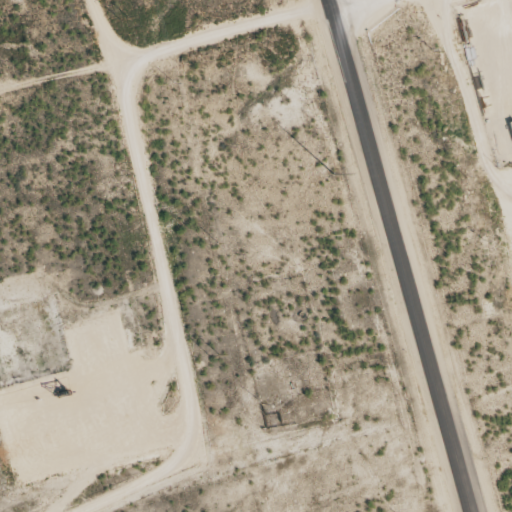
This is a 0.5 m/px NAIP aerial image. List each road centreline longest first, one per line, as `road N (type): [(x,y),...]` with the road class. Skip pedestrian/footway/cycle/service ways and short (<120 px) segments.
road 1 (secondary): [(466,511),(328,0)]
road 2 (track): [(330,7),(94,60)]
